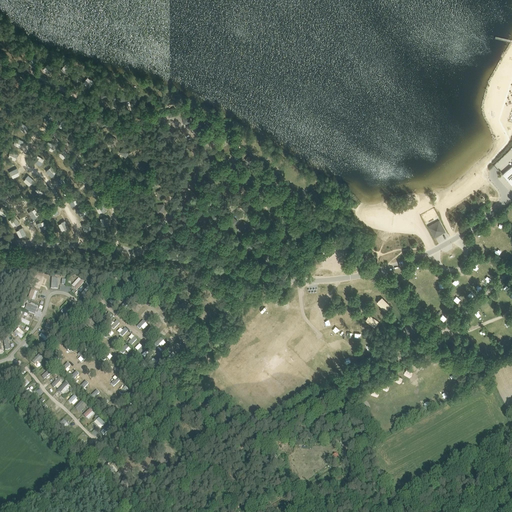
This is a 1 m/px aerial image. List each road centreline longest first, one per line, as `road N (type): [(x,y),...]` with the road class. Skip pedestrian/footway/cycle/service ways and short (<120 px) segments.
road 1 (unclassified): [(0,244),(138,250),(298,281),(353,277),(431,251),(511,196)]
road 2 (unclassified): [(128,511),(349,386)]
road 3 (unknown): [(77,245),(53,191),(11,150),(26,130),(45,128)]
road 4 (unknown): [(119,249),(107,187),(45,128)]
road 5 (track): [(179,206),(224,202),(248,215),(263,239),(263,276)]
road 6 (track): [(117,108),(69,96),(0,53)]
